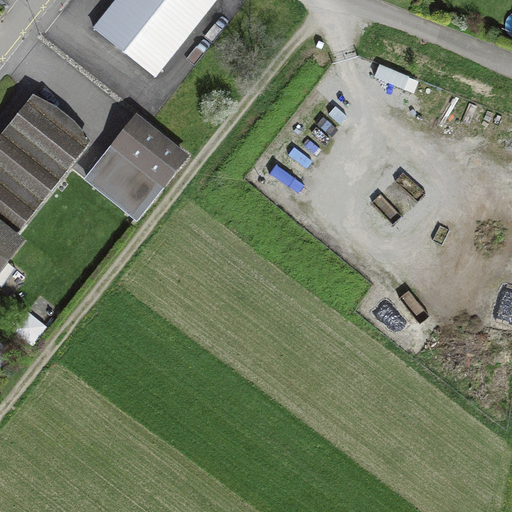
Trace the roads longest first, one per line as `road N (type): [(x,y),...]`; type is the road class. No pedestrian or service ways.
road 1 (track): [(336,0),(0,421)]
road 2 (residential): [(337,0),(511,64)]
